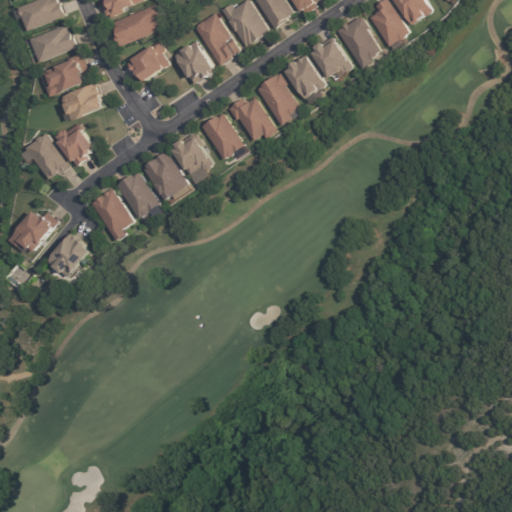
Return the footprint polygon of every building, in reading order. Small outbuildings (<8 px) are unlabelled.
[(66,17),(59,0),(40,0),(20,8),(29,31),(66,17)] [(145,3),(143,0),(107,0),(102,2),(107,16),(145,3)] [(290,18),(287,20),(289,22),(276,31),(255,0),(286,0),(296,14),(290,18)] [(321,0),(316,4),(318,8),(311,13),(306,16),(304,12),(301,13),(292,0),(321,0)] [(390,48),(411,34),(388,0),(387,0),(376,7),(379,12),(371,18),(390,48)] [(395,0),(413,26),(435,11),(427,0),(395,0)] [(271,34),(255,44),(254,44),(247,49),(236,33),(229,23),(222,12),(232,6),(235,10),(249,1),(271,33),(271,34)] [(113,23),(122,47),(166,29),(156,5),(113,23)] [(235,56),(232,59),(232,60),(221,68),(195,29),(197,28),(197,27),(216,14),(241,52),(235,56)] [(338,31),(363,69),(385,55),(360,17),(338,31)] [(78,48),(69,25),(26,41),(32,57),(38,55),(41,63),(78,48)] [(346,74),(353,69),(336,38),(314,50),(329,78),(344,70),(346,74)] [(217,71),(197,41),(175,55),(196,85),(217,71)] [(171,67),(164,54),(166,53),(161,44),(131,60),(143,82),(171,67)] [(42,70),(50,96),(87,85),(83,73),(89,71),(84,57),(42,70)] [(291,72),(292,71),(290,68),(296,64),(297,65),(307,58),(326,86),(304,100),(287,75),(291,72)] [(282,128),(258,92),(262,89),(262,88),(281,75),(289,86),(286,88),(300,110),(295,113),(295,115),(292,117),(291,117),(293,121),(282,128)] [(68,122),(106,109),(97,85),(63,97),(67,106),(63,107),(68,122)] [(234,106),(243,101),(246,106),(256,100),(278,134),(267,142),(264,137),(254,143),(240,121),(237,122),(229,111),(232,109),(231,108),(234,106)] [(245,148),(235,155),(235,157),(231,159),(230,159),(225,161),(203,129),(219,118),(219,119),(225,115),(245,147),(245,148)] [(98,153),(81,123),(58,136),(75,166),(98,153)] [(216,165),(196,134),(174,149),(198,185),(212,177),(208,170),(216,165)] [(190,186),(169,153),(145,168),(166,201),(190,186)] [(57,167),(76,171),(75,178),(46,172),(48,165),(57,167)] [(158,203),(161,207),(158,208),(162,214),(153,219),(150,214),(149,214),(149,216),(145,219),(143,218),(139,221),(118,188),(139,174),(158,203)] [(117,242),(93,204),(97,202),(97,201),(114,190),(136,223),(124,231),(127,235),(117,242)] [(10,239),(35,210),(42,216),(47,210),(59,221),(34,251),(22,240),(18,245),(10,239)] [(71,232),(49,260),(50,261),(50,263),(53,266),(55,265),(63,272),(69,276),(89,251),(84,246),(85,244),(71,232)]
